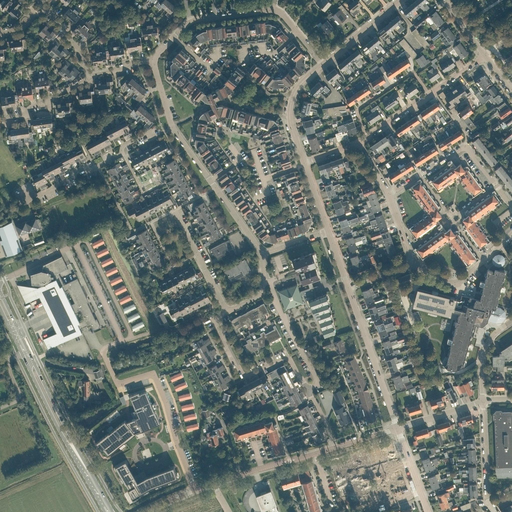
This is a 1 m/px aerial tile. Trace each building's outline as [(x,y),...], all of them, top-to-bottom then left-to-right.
[(9,7),(12,9),(13,7),(11,5),(13,2),(11,1),(11,0),(6,0),(5,2),(3,0),(0,4),(2,5),(1,6),(6,10),(9,7)] [(13,7),(12,9),(9,12),(17,18),(21,13),(16,9),(20,4),(14,0),(13,2),(11,5),(13,7)] [(162,6),(165,9),(170,3),(167,0),(163,0),(163,1),(161,0),(159,0),(155,5),(160,9),(162,6)] [(318,0),(316,3),(325,10),(331,3),(326,0),(318,0)] [(353,0),(354,1),(348,6),(352,10),(351,11),(354,15),(358,11),(357,9),(359,7),(361,5),(357,0),(353,0)] [(424,12),(427,10),(418,0),(415,0),(413,3),(417,8),(419,6),(424,12)] [(418,0),(427,10),(429,7),(424,2),(426,0),(418,0)] [(170,3),(165,9),(168,11),(166,14),(170,18),(175,12),(173,10),(175,7),(170,3)] [(414,10),(417,8),(413,3),(408,7),(417,18),(420,16),(417,12),(416,13),(414,10)] [(70,18),(81,5),(80,4),(78,7),(76,5),(72,10),(69,8),(62,16),(64,18),(67,15),(70,18)] [(82,6),(81,5),(70,18),(73,20),(71,23),(73,25),(80,17),(77,14),(81,9),(80,8),(82,6)] [(339,11),(332,16),(336,20),(337,19),(340,23),(346,17),(342,13),(346,10),(341,5),(337,8),(339,11)] [(417,18),(408,7),(403,11),(405,13),(407,16),(410,14),(415,20),(417,18)] [(430,26),(433,29),(434,28),(443,22),(436,11),(429,16),(430,17),(429,17),(427,15),(414,25),(416,27),(420,24),(421,25),(425,22),(424,21),(426,20),(427,22),(428,22),(431,25),(430,26)] [(322,24),(318,28),(322,32),(325,30),(328,33),(333,28),(328,22),(330,20),(329,19),(329,18),(327,16),(320,22),(322,24)] [(398,16),(393,20),(402,31),(404,28),(400,23),(402,21),(398,16)] [(388,24),(392,29),(395,27),(400,32),(402,31),(393,20),(388,24)] [(43,37),(48,31),(47,29),(50,25),(45,21),(41,25),(43,27),(39,33),(43,37)] [(80,34),(89,24),(88,23),(86,21),(82,26),(79,24),(76,28),(72,32),(74,34),(77,31),(80,34)] [(92,22),(91,21),(89,24),(80,34),(83,36),(80,39),(83,41),(87,36),(88,38),(91,34),(87,31),(91,26),(90,25),(92,22)] [(151,35),(149,21),(146,21),(147,28),(143,28),(143,30),(142,30),(143,36),(144,35),(145,39),(148,39),(147,35),(151,35)] [(149,21),(151,35),(155,34),(156,38),(159,37),(157,27),(154,27),(153,21),(149,21)] [(272,34),(279,27),(276,24),(275,26),(272,25),(269,32),(272,34)] [(383,28),(392,38),(395,36),(390,31),(392,29),(388,24),(383,28)] [(282,31),(279,27),(272,34),(275,37),(282,31)] [(437,31),(430,36),(433,40),(440,35),(441,34),(440,33),(441,32),(445,37),(442,39),(446,45),(455,37),(448,27),(445,29),(443,27),(438,30),(437,31)] [(50,32),(48,31),(43,37),(48,41),(53,35),(55,37),(59,32),(54,28),(50,32)] [(392,38),(383,28),(378,32),(383,37),(385,35),(390,40),(392,38)] [(282,31),(275,37),(279,41),(281,44),(288,38),(282,31)] [(196,32),(193,36),(202,44),(202,43),(201,42),(204,40),(200,33),(197,34),(196,32)] [(133,34),(135,48),(135,49),(139,49),(139,51),(142,51),(140,37),(137,37),(136,34),(133,34)] [(19,42),(17,42),(18,50),(27,49),(25,35),(18,36),(19,42)] [(190,40),(197,46),(199,44),(200,45),(202,44),(193,36),(190,40)] [(378,48),(380,51),(383,49),(380,45),(380,46),(378,43),(380,41),(376,36),(371,40),(375,45),(376,45),(378,48)] [(18,50),(17,42),(14,42),(13,37),(7,38),(8,44),(11,43),(12,51),(18,50)] [(49,52),(53,56),(59,50),(57,48),(60,44),(55,40),(51,44),(53,46),(49,52)] [(199,47),(197,46),(190,40),(186,44),(194,50),(196,47),(198,49),(199,47)] [(373,47),(375,46),(375,45),(371,40),(366,44),(376,55),(378,53),(373,47)] [(286,49),(289,53),(296,47),(291,41),(289,43),(291,45),(286,49)] [(118,56),(116,42),(113,43),(113,46),(109,47),(110,54),(111,59),(111,60),(114,60),(114,56),(118,56)] [(119,42),(116,42),(118,56),(122,55),(122,59),(125,59),(124,48),(120,48),(119,42)] [(447,48),(449,52),(454,48),(461,57),(467,53),(459,42),(456,45),(454,43),(447,48)] [(376,55),(366,44),(362,48),(366,53),(368,51),(373,57),(376,55)] [(59,50),(53,56),(58,60),(62,54),(65,56),(69,52),(64,47),(61,52),(59,50)] [(300,50),(296,47),(289,53),(293,57),(300,50)] [(98,48),(100,62),(101,64),(105,63),(105,65),(108,65),(107,58),(106,51),(103,51),(102,48),(98,48)] [(444,50),(442,51),(444,54),(446,53),(449,58),(452,56),(449,52),(447,48),(444,50)] [(357,49),(352,53),(361,64),(364,62),(359,56),(361,55),(357,49)] [(178,53),(185,59),(187,58),(188,59),(190,57),(181,50),(178,53)] [(303,54),(300,50),(293,57),(296,60),(303,54)] [(397,56),(405,67),(410,64),(407,58),(410,56),(409,54),(407,52),(402,56),(400,54),(397,56)] [(185,59),(178,53),(175,57),(182,63),(184,64),(185,62),(184,61),(185,59)] [(347,57),(352,63),(354,61),(359,66),(361,64),(352,53),(347,57)] [(419,57),(416,59),(421,66),(429,61),(428,59),(426,60),(422,55),(420,53),(418,55),(419,57)] [(304,55),(303,54),(296,60),(296,63),(304,63),(304,58),(306,57),(304,55)] [(405,67),(397,56),(394,58),(399,64),(396,65),(400,71),(405,67)] [(182,63),(175,57),(172,60),(179,67),(182,63)] [(343,61),(352,72),(354,70),(350,64),(352,63),(347,57),(343,61)] [(63,75),(68,69),(66,68),(70,64),(65,59),(61,64),(63,66),(59,71),(63,75)] [(450,59),(440,66),(445,72),(454,65),(450,59)] [(179,67),(172,60),(171,61),(170,60),(168,62),(171,64),(171,70),(179,69),(179,67)] [(352,72),(343,61),(338,65),(342,71),(342,70),(345,73),(347,71),(352,77),(354,76),(352,72)] [(400,71),(396,65),(393,67),(389,61),(387,63),(395,74),(400,71)] [(252,74),(259,65),(260,65),(257,63),(256,65),(254,63),(250,68),(248,67),(246,69),(252,74)] [(304,69),(304,63),(296,63),(296,65),(302,72),(303,72),(305,70),(304,69)] [(395,74),(387,63),(384,65),(388,71),(386,72),(389,78),(395,74)] [(235,65),(232,69),(234,71),(242,77),(245,73),(237,67),(235,65)] [(260,65),(259,65),(252,74),(256,77),(262,69),(258,66),(260,65)] [(302,72),(296,65),(292,69),(298,76),(302,72)] [(68,69),(63,75),(68,79),(71,81),(79,72),(79,71),(77,70),(74,67),(70,71),(68,69)] [(335,68),(330,72),(335,78),(338,76),(340,77),(339,78),(342,81),(345,79),(346,81),(348,80),(344,76),(342,77),(335,68)] [(430,72),(427,75),(431,81),(440,75),(435,69),(433,70),(432,68),(429,70),(430,72)] [(173,79),(179,71),(180,71),(179,69),(170,70),(170,73),(171,73),(171,75),(169,77),(171,79),(172,78),(173,79)] [(266,72),(262,69),(256,77),(260,80),(266,72)] [(295,79),(298,76),(292,69),(288,72),(295,79)] [(42,71),(41,72),(43,87),(47,87),(47,90),(50,90),(49,79),(45,80),(44,73),(42,74),(42,71)] [(183,75),(179,71),(173,79),(177,82),(183,75)] [(231,75),(239,81),(242,77),(234,71),(233,73),(231,72),(230,74),(231,74),(231,75)] [(372,73),(380,84),(385,81),(381,75),(379,77),(375,71),(372,73)] [(260,80),(264,83),(270,76),(266,72),(260,80)] [(291,83),(295,79),(288,72),(284,75),(291,83)] [(335,78),(330,72),(325,76),(330,82),(334,80),(335,81),(334,82),(338,85),(340,84),(335,78)] [(380,84),(372,73),(369,75),(374,81),(371,83),(375,88),(380,84)] [(270,76),(264,83),(268,86),(274,79),(273,78),(274,76),(271,74),(270,76)] [(187,78),(183,75),(177,82),(181,85),(187,78)] [(228,79),(235,85),(239,81),(231,75),(228,79)] [(287,86),(291,83),(284,75),(281,79),(287,86)] [(464,99),(473,111),(482,104),(486,102),(479,93),(485,89),(484,89),(491,84),(485,75),(477,81),(475,83),(479,88),(476,90),(474,92),(472,94),(464,99)] [(107,84),(104,84),(105,92),(111,91),(110,84),(113,84),(112,78),(106,79),(107,84)] [(127,80),(121,86),(125,90),(126,90),(128,92),(131,88),(137,82),(138,81),(135,79),(135,80),(132,78),(129,82),(127,80)] [(184,88),(190,81),(187,78),(181,85),(184,88)] [(105,92),(104,84),(102,85),(101,79),(94,80),(95,86),(98,86),(99,88),(99,93),(105,92)] [(232,89),(235,85),(228,79),(225,83),(226,84),(226,83),(232,89)] [(273,87),(278,87),(278,79),(274,79),(268,86),(272,89),(273,87)] [(278,79),(278,87),(283,87),(284,89),(287,86),(281,79),(278,79)] [(194,84),(190,81),(184,88),(188,92),(194,84)] [(314,86),(320,92),(323,89),(324,90),(324,91),(327,94),(330,91),(329,89),(327,90),(319,81),(314,86)] [(360,81),(357,83),(365,94),(371,91),(367,85),(364,87),(360,81)] [(128,92),(127,93),(129,95),(133,90),(136,92),(142,85),(140,83),(139,84),(137,82),(131,88),(128,92)] [(20,101),(23,101),(22,97),(26,96),(24,83),(21,83),(21,87),(18,88),(19,94),(17,95),(17,100),(19,100),(20,101)] [(24,83),(26,96),(30,96),(31,100),(33,99),(33,92),(32,89),(32,86),(28,86),(27,83),(24,83)] [(230,91),(232,89),(226,83),(226,84),(224,86),(228,95),(231,93),(230,91)] [(360,98),(365,94),(357,83),(355,85),(359,91),(356,92),(360,98)] [(191,94),(198,87),(194,84),(188,92),(191,94)] [(403,86),(398,90),(402,96),(406,93),(409,97),(418,91),(413,84),(405,89),(403,86)] [(455,87),(461,96),(464,93),(467,97),(471,94),(468,88),(465,90),(461,84),(455,87)] [(142,85),(136,92),(138,95),(135,98),(139,102),(145,95),(142,93),(146,90),(143,88),(144,87),(142,85)] [(489,99),(492,97),(491,96),(497,92),(493,85),(487,89),(491,94),(491,95),(490,94),(485,97),(488,100),(489,99)] [(224,97),(218,87),(218,86),(214,88),(220,99),(224,97)] [(228,95),(224,86),(221,88),(220,86),(218,87),(224,97),(228,95)] [(325,97),(320,92),(314,86),(310,90),(316,96),(319,93),(320,94),(320,95),(323,98),(325,97)] [(85,94),(86,102),(87,105),(93,104),(91,94),(94,93),(93,87),(87,88),(88,94),(85,94)] [(201,90),(198,87),(191,94),(195,97),(201,90)] [(458,98),(461,96),(455,87),(450,91),(456,99),(455,100),(457,103),(460,101),(458,98)] [(360,98),(356,92),(354,94),(350,88),(347,90),(355,101),(360,98)] [(80,103),(86,102),(85,94),(83,94),(82,89),(75,90),(76,97),(77,98),(78,98),(80,98),(80,103)] [(201,90),(195,97),(194,98),(196,100),(197,100),(199,101),(201,98),(205,94),(201,90)] [(355,101),(347,90),(344,92),(349,98),(346,100),(350,105),(355,101)] [(215,101),(220,99),(215,91),(211,93),(215,101)] [(456,99),(450,91),(445,95),(449,101),(446,103),(450,108),(455,105),(452,102),(455,100),(456,99)] [(9,106),(7,92),(4,93),(5,97),(1,97),(3,111),(6,110),(5,107),(9,106)] [(11,92),(7,92),(9,106),(13,105),(14,109),(17,109),(16,101),(18,101),(17,100),(17,95),(11,95),(11,92)] [(393,96),(383,103),(387,109),(398,102),(396,100),(400,98),(396,92),(393,94),(393,96)] [(212,103),(215,101),(211,93),(206,95),(205,94),(201,98),(204,101),(206,102),(208,103),(209,103),(210,103),(211,103),(212,103)] [(492,103),(493,102),(494,103),(497,102),(498,103),(503,100),(498,93),(492,97),(489,99),(492,103)] [(123,106),(127,102),(121,98),(118,101),(123,106)] [(66,105),(64,105),(65,113),(71,112),(70,107),(70,105),(73,105),(72,99),(66,99),(66,105)] [(310,108),(311,104),(313,105),(318,106),(318,104),(312,102),(312,100),(308,99),(308,101),(304,100),(302,106),(310,108)] [(65,113),(64,105),(61,105),(61,100),(54,101),(54,103),(52,103),(53,107),(55,107),(56,117),(57,117),(56,114),(59,114),(59,117),(65,116),(65,113)] [(220,114),(219,105),(218,106),(215,101),(212,103),(211,103),(210,103),(213,108),(217,116),(220,114)] [(491,118),(500,111),(499,111),(507,105),(504,101),(497,106),(499,108),(496,110),(497,111),(490,116),(491,118)] [(436,102),(431,105),(434,111),(438,117),(441,115),(439,112),(437,109),(440,107),(436,102)] [(135,107),(130,113),(134,117),(135,116),(138,118),(140,116),(145,109),(146,108),(144,106),(143,107),(140,105),(137,109),(135,107)] [(221,105),(219,105),(220,114),(226,116),(228,107),(222,106),(221,105)] [(373,113),(366,118),(370,124),(381,117),(378,113),(382,111),(378,105),(370,110),(373,113)] [(432,113),(434,111),(431,105),(425,109),(434,121),(436,119),(432,113)] [(461,111),(457,114),(462,119),(473,111),(468,105),(464,108),(461,111)] [(310,108),(302,106),(301,112),(301,116),(305,116),(306,113),(309,114),(310,110),(312,110),(312,111),(316,112),(317,110),(310,108)] [(500,112),(500,111),(497,113),(501,119),(511,111),(508,106),(500,112)] [(212,119),(217,116),(213,108),(208,111),(212,119)] [(138,118),(133,123),(135,125),(140,119),(143,121),(144,119),(150,112),(148,110),(148,111),(145,109),(140,116),(138,118)] [(233,118),(232,121),(237,122),(238,119),(241,111),(235,109),(233,118)] [(434,121),(425,109),(420,113),(421,113),(424,118),(427,116),(431,123),(434,121)] [(200,116),(207,121),(212,119),(208,111),(203,113),(202,114),(201,115),(200,116)] [(238,119),(237,122),(243,123),(243,121),(246,112),(241,111),(238,119)] [(150,112),(144,119),(147,122),(143,125),(148,129),(153,123),(151,121),(154,117),(152,115),(153,114),(150,112)] [(256,115),(251,113),(248,124),(250,125),(251,123),(254,124),(256,115)] [(506,121),(501,125),(503,128),(511,121),(511,114),(505,120),(506,121)] [(422,124),(420,121),(416,116),(416,115),(411,119),(419,131),(421,129),(419,126),(422,124)] [(51,116),(45,117),(47,128),(50,127),(51,131),(56,130),(55,122),(52,122),(51,116)] [(198,125),(207,126),(207,121),(200,116),(199,117),(199,118),(198,125)] [(266,118),(261,116),(258,127),(260,128),(261,126),(264,126),(266,118)] [(34,124),(31,125),(31,126),(32,133),(38,133),(38,132),(41,131),(41,127),(39,119),(39,117),(36,118),(36,119),(33,119),(34,124)] [(269,128),(275,121),(273,120),(266,118),(264,126),(269,128)] [(304,121),(302,121),(303,125),(305,125),(305,127),(320,123),(322,123),(321,118),(314,120),(315,122),(312,123),(312,119),(304,121)] [(345,123),(337,126),(339,132),(355,126),(353,121),(352,118),(348,120),(348,122),(345,123)] [(121,124),(127,135),(129,134),(128,131),(130,129),(126,121),(125,119),(120,122),(121,124)] [(416,133),(419,131),(411,119),(405,123),(409,128),(411,131),(414,129),(416,133)] [(276,122),(275,121),(269,128),(271,133),(279,130),(277,125),(276,123),(276,122)] [(320,126),(320,123),(305,127),(307,133),(314,131),(314,127),(320,126)] [(405,123),(400,126),(408,138),(411,136),(413,134),(409,128),(405,123)] [(116,127),(120,135),(123,133),(124,136),(127,135),(121,124),(116,127)] [(335,134),(336,136),(338,141),(343,139),(344,137),(343,135),(347,134),(348,136),(357,132),(355,126),(339,132),(335,134)] [(408,138),(400,126),(395,130),(399,135),(401,134),(406,140),(408,138)] [(22,127),(24,137),(27,136),(28,141),(33,140),(32,132),(29,132),(28,127),(25,128),(25,127),(22,127)] [(117,136),(120,135),(116,127),(111,129),(116,140),(119,139),(117,136)] [(11,135),(8,135),(10,143),(15,143),(15,142),(18,142),(16,129),(17,129),(17,128),(14,128),(14,129),(11,130),(11,135)] [(457,139),(454,134),(453,132),(451,128),(448,130),(451,135),(449,137),(452,142),(457,139)] [(114,141),(116,140),(111,129),(105,132),(107,135),(110,140),(113,139),(114,141)] [(459,130),(454,134),(457,139),(463,136),(459,130)] [(511,130),(511,132),(503,138),(507,142),(511,137),(511,130)] [(391,133),(386,136),(394,148),(396,146),(394,143),(398,140),(396,137),(395,138),(391,133)] [(452,142),(449,137),(446,139),(443,133),(440,135),(447,146),(452,142)] [(112,143),(110,140),(107,135),(102,137),(108,148),(110,147),(109,144),(112,143)] [(204,142),(205,137),(196,135),(195,141),(195,142),(195,144),(204,142)] [(447,146),(440,135),(437,136),(441,142),(438,144),(442,149),(447,146)] [(308,139),(310,145),(324,140),(324,138),(317,140),(316,136),(308,139)] [(381,140),(385,145),(387,143),(393,152),(395,150),(394,148),(386,136),(381,140)] [(105,149),(108,148),(102,137),(97,140),(101,148),(104,147),(105,149)] [(477,137),(472,141),(474,144),(476,146),(475,146),(477,148),(478,148),(479,150),(481,153),(487,148),(477,137)] [(92,143),(98,153),(100,152),(99,150),(101,148),(97,140),(92,143)] [(164,140),(158,143),(163,152),(164,151),(167,150),(169,154),(171,152),(169,148),(169,149),(164,140)] [(324,140),(310,145),(312,151),(320,148),(319,145),(325,142),(324,140)] [(381,140),(375,143),(381,151),(384,156),(387,154),(382,147),(385,145),(381,140)] [(207,146),(204,142),(195,144),(196,146),(200,152),(207,146)] [(428,142),(426,144),(433,155),(438,151),(435,146),(432,147),(428,142)] [(98,153),(92,143),(87,145),(91,153),(94,152),(95,155),(98,153)] [(153,146),(159,159),(160,158),(158,154),(161,153),(163,157),(166,155),(164,151),(163,152),(158,143),(153,146)] [(375,143),(370,147),(374,152),(377,150),(379,153),(381,151),(375,143)] [(428,158),(433,155),(426,144),(423,145),(426,151),(424,153),(428,158)] [(82,145),(75,149),(76,151),(82,162),(84,160),(83,158),(86,156),(85,155),(87,155),(82,145)] [(157,159),(159,159),(153,146),(147,149),(152,158),(153,157),(155,156),(157,159)] [(210,151),(207,146),(200,152),(203,156),(210,151)] [(487,148),(481,153),(484,156),(486,158),(485,158),(487,160),(489,162),(488,162),(491,165),(497,160),(487,148)] [(155,161),(153,157),(152,158),(147,149),(142,152),(146,161),(147,160),(150,159),(152,162),(153,162),(155,161)] [(418,149),(415,150),(422,161),(428,158),(424,153),(421,154),(418,149)] [(280,158),(288,155),(286,150),(278,153),(280,158)] [(422,161),(415,150),(412,152),(413,153),(412,154),(414,156),(415,156),(416,158),(413,159),(417,165),(422,161)] [(80,163),(82,162),(76,151),(71,154),(76,162),(78,160),(80,163)] [(206,160),(213,155),(210,151),(203,156),(206,160)] [(149,164),(147,160),(146,161),(142,152),(136,155),(141,164),(141,163),(144,162),(146,165),(148,164),(149,164)] [(73,163),(76,162),(71,154),(66,156),(72,167),(74,166),(73,163)] [(141,164),(136,155),(130,158),(133,164),(135,167),(139,165),(141,168),(143,167),(141,163),(141,164)] [(216,159),(213,155),(206,160),(209,165),(216,159)] [(290,160),(288,155),(280,158),(281,161),(278,162),(278,165),(290,160)] [(72,167),(66,156),(63,158),(62,156),(60,157),(61,159),(62,161),(66,167),(68,166),(70,168),(72,167)] [(338,166),(341,175),(342,177),(345,176),(344,174),(343,172),(341,165),(344,164),(342,157),(336,160),(338,166)] [(401,159),(408,171),(413,167),(410,162),(407,163),(404,158),(401,159)] [(169,169),(178,165),(175,159),(166,164),(168,168),(165,170),(166,172),(170,170),(169,169)] [(219,164),(216,159),(209,165),(212,169),(219,164)] [(403,174),(408,171),(401,159),(398,161),(401,165),(402,166),(399,168),(403,174)] [(497,160),(491,165),(494,170),(500,165),(502,163),(499,159),(497,160)] [(290,160),(278,165),(279,167),(283,165),(284,169),(292,166),(290,160)] [(330,162),(332,168),(335,167),(338,176),(341,175),(338,166),(336,160),(330,162)] [(67,169),(66,167),(62,161),(57,163),(63,174),(65,173),(64,170),(67,169)] [(116,165),(107,170),(110,176),(119,171),(118,170),(122,168),(122,167),(119,162),(116,165)] [(330,169),(332,168),(330,162),(324,164),(328,175),(331,174),(330,173),(331,172),(330,169)] [(388,162),(385,164),(388,168),(391,173),(388,175),(392,181),(397,177),(390,166),(388,162)] [(52,166),(56,174),(59,173),(60,175),(63,174),(57,163),(52,166)] [(431,180),(428,181),(430,184),(431,183),(438,191),(457,177),(459,177),(473,196),(472,197),(472,198),(482,190),(483,192),(485,190),(483,188),(481,189),(479,186),(481,185),(479,182),(477,184),(475,181),(477,179),(475,177),(473,179),(471,176),(473,174),(472,172),(469,173),(467,170),(469,169),(467,166),(466,167),(466,166),(463,168),(460,164),(456,167),(453,163),(450,166),(451,168),(448,170),(447,168),(444,170),(446,172),(443,174),(441,172),(439,174),(440,176),(437,178),(436,176),(434,177),(435,180),(432,182),(431,180)] [(223,168),(219,164),(212,169),(215,174),(223,168)] [(328,175),(324,164),(318,166),(321,173),(323,172),(326,179),(329,178),(328,175)] [(403,174),(399,168),(397,170),(393,164),(390,166),(397,177),(403,174)] [(181,170),(178,165),(169,169),(170,170),(171,173),(168,175),(169,177),(169,178),(173,176),(172,175),(181,170)] [(500,165),(494,170),(497,172),(499,174),(498,174),(500,177),(500,176),(502,178),(501,179),(504,181),(510,177),(500,165)] [(54,175),(56,174),(52,166),(47,169),(53,179),(55,178),(54,175)] [(110,176),(113,181),(122,177),(121,176),(120,173),(129,168),(128,166),(123,169),(122,168),(118,170),(119,171),(110,176)] [(50,180),(53,179),(47,169),(42,171),(42,172),(43,174),(46,179),(49,178),(50,180)] [(175,181),(184,176),(181,170),(172,175),(173,176),(174,179),(171,181),(172,183),(176,182),(175,181)] [(286,177),(287,180),(296,177),(294,171),(282,176),(282,178),(286,177)] [(37,174),(38,176),(44,187),(46,186),(45,183),(48,182),(46,179),(43,174),(42,172),(37,174)] [(222,182),(229,177),(231,176),(230,174),(228,176),(226,173),(219,178),(222,182)] [(125,182),(124,181),(128,179),(127,176),(125,174),(121,176),(122,177),(113,181),(112,182),(114,186),(115,185),(116,187),(125,182)] [(44,187),(38,176),(33,179),(35,183),(34,184),(35,186),(36,185),(37,187),(40,186),(42,188),(44,187)] [(187,181),(184,176),(175,181),(176,182),(177,184),(173,186),(174,188),(175,189),(178,187),(178,186),(187,181)] [(232,182),(229,177),(222,182),(225,187),(232,182)] [(298,182),(296,177),(287,180),(285,180),(286,185),(298,182)] [(128,188),(127,187),(126,184),(133,180),(132,178),(129,180),(128,179),(124,181),(125,182),(116,187),(119,192),(128,188)] [(428,215),(409,229),(415,237),(413,238),(415,241),(417,239),(416,237),(419,235),(420,237),(422,235),(421,233),(424,231),(426,233),(428,231),(426,229),(429,227),(431,229),(433,227),(432,225),(435,223),(436,225),(439,222),(438,220),(439,211),(441,209),(441,208),(439,205),(437,207),(435,204),(437,202),(435,200),(433,202),(431,198),(433,197),(431,195),(429,196),(427,193),(429,192),(428,189),(425,191),(423,188),(425,186),(424,184),(422,186),(419,182),(421,181),(420,179),(417,181),(418,182),(410,188),(429,212),(428,215)] [(332,180),(325,183),(326,185),(325,185),(327,191),(333,189),(337,187),(340,186),(339,183),(332,186),(331,183),(333,182),(332,180)] [(190,187),(187,181),(178,186),(178,187),(180,190),(176,192),(177,194),(178,195),(181,193),(181,192),(190,187)] [(235,186),(232,182),(225,187),(228,191),(235,186)] [(291,190),(299,187),(298,182),(287,185),(289,190),(291,190)] [(360,196),(374,191),(372,185),(369,186),(368,186),(367,183),(360,186),(361,190),(362,189),(363,192),(359,193),(360,196)] [(130,193),(128,190),(132,188),(131,185),(127,187),(128,188),(119,192),(122,198),(130,193)] [(231,196),(238,191),(239,191),(235,186),(228,191),(231,196)] [(181,192),(181,193),(178,195),(183,204),(188,201),(186,197),(188,195),(189,198),(193,196),(191,193),(193,193),(190,187),(181,192)] [(301,192),(299,187),(291,190),(293,195),(294,195),(294,194),(301,192)] [(335,194),(334,191),(333,189),(327,191),(329,197),(331,196),(335,194)] [(134,190),(130,193),(122,198),(125,203),(133,199),(131,195),(135,193),(134,190)] [(463,226),(462,226),(464,229),(466,228),(469,231),(466,232),(468,235),(470,233),(472,236),(470,238),(472,240),(474,238),(476,241),(474,243),(476,245),(478,244),(480,247),(478,248),(480,251),(482,249),(483,250),(484,252),(486,251),(484,249),(483,247),(491,241),(491,240),(489,241),(475,222),(476,220),(500,202),(501,203),(494,193),(496,192),(494,190),(492,192),(493,194),(490,196),(489,194),(486,196),(488,198),(485,200),(483,198),(481,200),(482,202),(480,204),(478,202),(476,204),(477,206),(474,208),(473,206),(470,207),(472,210),(469,212),(467,210),(464,212),(465,213),(464,213),(467,216),(462,219),(465,223),(462,225),(463,226)] [(239,193),(238,191),(231,196),(235,201),(243,195),(241,192),(239,193)] [(370,199),(376,197),(374,191),(361,196),(362,199),(369,197),(370,199)] [(303,197),(301,192),(294,194),(294,195),(294,197),(292,198),(293,201),(303,197)] [(160,194),(162,198),(163,197),(167,206),(173,203),(168,194),(165,196),(163,193),(160,194)] [(245,197),(243,195),(235,201),(238,206),(245,201),(243,199),(245,197)] [(163,197),(162,198),(159,199),(157,196),(155,197),(156,200),(157,200),(162,209),(167,206),(163,197)] [(285,197),(280,199),(283,207),(288,205),(285,197)] [(298,206),(305,203),(303,197),(293,201),(295,204),(297,203),(298,206)] [(378,203),(376,197),(370,199),(366,201),(367,203),(362,205),(364,208),(365,208),(378,203)] [(149,200),(151,203),(152,203),(156,212),(162,209),(157,200),(156,200),(153,202),(152,199),(149,200)] [(333,202),(335,208),(349,203),(347,200),(343,201),(342,199),(337,201),(333,202)] [(152,203),(151,203),(148,205),(146,201),(144,202),(143,203),(145,206),(146,206),(151,215),(156,212),(152,203)] [(195,214),(198,213),(198,212),(207,207),(204,201),(195,206),(197,210),(193,212),(195,214)] [(246,203),(245,201),(238,206),(242,210),(250,204),(248,202),(246,203)] [(307,209),(305,203),(298,206),(299,208),(296,209),(297,212),(307,209)] [(349,203),(335,208),(337,214),(344,212),(343,209),(350,207),(349,203)] [(380,209),(378,203),(365,208),(366,211),(373,209),(374,211),(380,209)] [(146,206),(145,206),(142,208),(140,204),(138,206),(140,209),(145,218),(151,215),(146,206)] [(252,207),(250,204),(242,210),(245,215),(252,211),(250,209),(252,207)] [(267,204),(261,206),(264,214),(270,212),(267,204)] [(140,209),(137,211),(135,207),(127,212),(130,217),(136,214),(139,221),(145,218),(140,209)] [(210,213),(207,207),(198,212),(198,213),(200,216),(196,218),(198,220),(201,218),(201,217),(210,213)] [(302,217),(309,214),(307,209),(297,212),(298,215),(301,215),(302,217)] [(249,220),(257,214),(255,211),(253,213),(252,211),(245,215),(249,220)] [(204,223),(213,218),(210,213),(201,217),(201,218),(203,221),(199,223),(200,226),(204,224),(204,223)] [(259,217),(257,214),(249,220),(252,225),(259,220),(257,218),(259,217)] [(312,222),(309,214),(302,217),(304,223),(310,226),(312,222)] [(375,217),(374,214),(359,219),(359,220),(360,220),(361,222),(369,219),(375,217)] [(371,224),(384,220),(382,214),(375,216),(376,219),(370,221),(371,224)] [(342,226),(355,222),(358,220),(357,217),(347,221),(346,218),(339,220),(342,226)] [(26,222),(29,231),(39,228),(36,218),(26,222)] [(207,228),(216,224),(213,218),(204,223),(204,224),(206,227),(202,229),(203,231),(207,229),(207,228)] [(256,230),(264,224),(262,221),(260,223),(259,220),(252,225),(256,230)] [(386,226),(384,220),(371,224),(371,225),(368,226),(369,229),(379,225),(380,228),(386,226)] [(12,221),(0,225),(0,233),(2,239),(0,239),(0,241),(6,257),(23,250),(12,221)] [(26,221),(16,225),(19,234),(29,231),(26,222),(26,221)] [(356,225),(355,222),(342,226),(344,232),(345,232),(350,230),(349,227),(356,225)] [(297,223),(291,225),(295,235),(300,233),(298,225),(297,223)] [(308,230),(310,226),(304,223),(298,225),(300,233),(308,230)] [(205,234),(206,236),(206,237),(207,236),(210,235),(210,234),(218,229),(216,224),(207,228),(207,229),(209,232),(205,234)] [(266,227),(264,224),(256,230),(259,235),(266,230),(264,228),(266,227)] [(289,237),(295,235),(291,225),(288,226),(289,228),(286,229),(289,237)] [(289,237),(286,229),(286,227),(280,229),(284,239),(289,237)] [(415,248),(413,249),(415,252),(416,251),(422,259),(447,241),(449,241),(468,266),(475,260),(476,261),(479,259),(477,257),(475,259),(473,256),(475,254),(474,252),(471,254),(469,250),(471,249),(470,247),(467,248),(465,245),(467,244),(466,241),(464,243),(461,240),(464,238),(462,236),(460,238),(458,235),(460,233),(457,230),(457,231),(456,230),(453,232),(450,228),(446,231),(443,228),(440,230),(441,232),(438,234),(437,232),(434,234),(436,236),(433,238),(431,236),(429,238),(431,240),(428,242),(426,240),(424,242),(425,244),(422,246),(421,244),(418,246),(420,248),(417,250),(415,248)] [(141,239),(149,235),(146,229),(138,234),(140,238),(136,239),(137,242),(141,240),(141,239)] [(210,235),(207,236),(209,239),(208,240),(209,241),(209,242),(213,240),(221,235),(218,229),(210,234),(210,235)] [(266,230),(259,235),(263,240),(267,242),(269,235),(267,233),(269,231),(268,229),(266,230)] [(278,241),(284,239),(280,229),(277,230),(278,232),(275,233),(278,241)] [(376,241),(377,241),(390,236),(388,230),(381,233),(382,235),(375,238),(376,241)] [(271,243),(278,241),(275,233),(269,235),(267,242),(271,243)] [(144,245),(152,240),(149,235),(141,239),(141,240),(143,243),(139,245),(140,248),(144,246),(144,245)] [(362,239),(361,237),(360,236),(356,237),(353,239),(352,236),(347,238),(346,238),(348,244),(362,239)] [(383,245),(392,242),(390,236),(377,241),(378,244),(382,242),(383,245)] [(363,242),(362,239),(348,244),(350,250),(351,250),(357,248),(355,245),(363,242)] [(155,246),(152,240),(144,245),(144,246),(146,249),(142,251),(143,252),(143,253),(147,252),(146,251),(155,246)] [(228,249),(232,247),(229,240),(224,242),(228,249)] [(98,245),(95,246),(96,250),(101,247),(101,248),(107,245),(105,241),(98,244),(98,245)] [(212,249),(214,254),(216,258),(221,255),(223,260),(236,253),(232,247),(228,249),(224,242),(212,249)] [(378,254),(394,248),(392,242),(385,244),(386,247),(383,248),(383,249),(374,252),(375,255),(378,254)] [(149,256),(158,252),(155,246),(146,251),(147,252),(143,253),(145,256),(146,259),(150,257),(149,256)] [(378,254),(379,257),(388,253),(389,256),(396,254),(394,248),(378,254)] [(103,254),(100,255),(101,259),(106,257),(112,254),(109,250),(103,253),(103,254)] [(161,257),(158,252),(149,256),(150,257),(151,260),(148,262),(146,263),(147,265),(149,264),(149,265),(153,263),(152,262),(161,257)] [(315,252),(292,260),(297,272),(299,271),(303,283),(307,281),(308,281),(308,282),(310,281),(310,280),(320,277),(319,277),(318,274),(319,273),(318,268),(316,269),(315,266),(317,265),(316,260),(315,261),(314,257),(315,257),(316,257),(315,252)] [(352,263),(366,258),(365,256),(358,258),(357,255),(351,257),(350,257),(352,263)] [(414,300),(412,306),(415,306),(416,306),(416,307),(430,311),(430,310),(450,315),(451,311),(460,313),(459,314),(457,319),(458,319),(457,321),(456,320),(455,325),(457,325),(456,327),(454,332),(455,332),(454,335),(453,335),(452,340),(453,340),(452,343),(451,343),(450,348),(449,352),(448,356),(448,359),(443,365),(442,365),(444,367),(446,368),(448,369),(450,369),(452,369),(452,370),(453,370),(453,371),(454,371),(454,370),(455,370),(455,367),(461,369),(462,367),(464,365),(463,365),(464,361),(465,356),(466,356),(467,352),(466,352),(467,350),(468,347),(467,347),(468,344),(469,344),(470,339),(470,338),(470,335),(471,336),(472,331),(472,330),(473,327),(474,325),(484,327),(486,319),(496,322),(502,321),(505,317),(504,311),(500,308),(496,307),(496,305),(495,305),(496,302),(497,303),(498,298),(497,297),(498,294),(499,294),(500,289),(500,286),(501,286),(502,281),(502,278),(503,278),(504,273),(504,271),(499,270),(499,268),(500,268),(501,268),(503,267),(504,266),(505,264),(504,264),(504,262),(504,261),(504,260),(504,259),(504,258),(503,258),(503,257),(502,256),(501,255),(500,255),(499,255),(498,255),(497,255),(496,255),(495,256),(494,256),(494,257),(493,258),(493,259),(493,260),(492,260),(492,261),(493,262),(493,263),(493,264),(494,264),(493,265),(493,267),(490,266),(490,269),(488,269),(486,274),(487,274),(486,277),(484,282),(485,282),(484,285),(483,285),(482,290),(483,290),(482,293),(479,293),(475,292),(474,298),(469,297),(461,295),(460,302),(456,301),(457,299),(450,297),(437,294),(417,289),(414,300)] [(72,274),(74,279),(64,284),(59,273),(68,268),(63,257),(53,261),(53,260),(43,265),(42,270),(31,274),(32,284),(41,284),(41,285),(38,287),(17,285),(26,303),(40,296),(49,315),(57,332),(43,339),(48,349),(53,346),(82,332),(80,328),(86,325),(87,326),(91,325),(93,329),(100,326),(97,318),(95,319),(86,298),(87,298),(75,273),(72,274)] [(152,262),(153,263),(154,266),(151,268),(152,270),(156,268),(155,268),(164,263),(161,257),(152,262)] [(245,258),(223,270),(230,283),(245,275),(248,274),(246,271),(250,269),(245,258)] [(367,261),(366,258),(352,263),(355,269),(361,267),(360,263),(367,261)] [(107,263),(104,264),(105,268),(110,266),(116,263),(113,259),(107,262),(107,263)] [(191,277),(192,277),(194,275),(197,279),(199,278),(197,274),(196,274),(192,265),(186,268),(191,277)] [(112,272),(108,274),(110,277),(114,275),(120,273),(118,268),(111,272),(112,272)] [(194,281),(192,277),(191,277),(186,268),(181,271),(185,280),(186,280),(189,278),(191,282),(194,281)] [(180,283),(180,282),(183,281),(185,285),(188,283),(186,280),(185,280),(181,271),(175,274),(180,283)] [(174,286),(175,285),(178,284),(180,288),(182,286),(180,282),(180,283),(175,274),(169,277),(174,286)] [(409,274),(391,280),(393,288),(412,281),(409,274)] [(177,289),(175,285),(174,286),(169,277),(164,280),(169,289),(169,288),(172,287),(174,291),(177,289)] [(116,281),(113,283),(114,286),(119,284),(119,285),(125,282),(123,278),(116,281)] [(169,289),(164,280),(158,283),(163,292),(167,290),(169,293),(171,292),(169,288),(169,289)] [(297,284),(278,291),(285,310),(295,306),(303,303),(307,314),(315,311),(317,318),(322,316),(323,320),(322,320),(326,331),(323,332),(325,336),(335,332),(334,328),(333,328),(332,325),(334,325),(333,320),(332,320),(331,321),(330,318),(332,317),(331,313),(330,313),(329,310),(330,310),(329,305),(328,306),(327,302),(329,302),(328,297),(327,298),(326,295),(326,294),(314,298),(312,292),(311,292),(309,288),(300,292),(297,284)] [(120,290),(117,292),(118,295),(123,293),(123,294),(129,291),(127,286),(120,290)] [(362,291),(364,296),(379,291),(379,289),(373,290),(372,287),(362,291)] [(200,295),(205,304),(210,301),(206,292),(202,294),(200,290),(197,292),(199,296),(200,295)] [(379,291),(364,296),(367,302),(373,300),(372,297),(379,295),(378,292),(380,291),(379,291)] [(200,295),(199,296),(196,297),(194,293),(192,295),(194,299),(195,298),(199,307),(205,304),(200,295)] [(125,300),(121,301),(123,305),(127,302),(128,303),(133,300),(131,296),(125,299),(125,300)] [(195,298),(194,299),(191,300),(189,296),(186,298),(188,301),(189,301),(193,310),(199,307),(195,298)] [(189,301),(188,301),(185,303),(183,299),(181,301),(183,304),(188,312),(193,310),(189,301)] [(175,304),(177,307),(178,307),(182,315),(188,312),(183,304),(180,306),(178,302),(176,303),(175,304)] [(260,305),(257,307),(263,318),(265,317),(263,314),(268,312),(264,303),(260,305)] [(136,305),(126,310),(128,314),(138,309),(136,305)] [(178,307),(177,307),(174,309),(172,305),(170,306),(171,309),(169,310),(173,317),(175,316),(177,318),(182,315),(178,307)] [(371,314),(384,309),(386,308),(385,305),(376,309),(375,305),(368,308),(371,314)] [(253,308),(250,310),(255,319),(259,317),(261,319),(263,318),(257,307),(254,308),(253,308)] [(384,309),(371,314),(373,319),(379,317),(378,314),(385,312),(384,309)] [(247,312),(244,314),(250,325),(252,324),(250,321),(255,319),(250,310),(247,312)] [(418,311),(413,313),(416,323),(418,322),(418,324),(422,323),(418,311)] [(162,312),(157,315),(161,323),(167,321),(162,312)] [(140,314),(130,319),(132,323),(142,318),(140,314)] [(240,315),(237,317),(242,326),(246,323),(247,326),(250,325),(244,314),(241,315),(240,315)] [(242,326),(237,317),(233,319),(234,319),(230,321),(236,332),(238,331),(237,328),(242,326)] [(378,330),(392,325),(393,325),(392,322),(384,325),(383,322),(375,325),(376,328),(378,328),(378,330)] [(145,323),(134,328),(136,332),(146,327),(145,323)] [(270,331),(274,340),(278,338),(281,336),(275,325),(273,326),(274,329),(270,331)] [(392,325),(378,330),(380,334),(379,334),(380,336),(387,334),(386,332),(389,330),(395,328),(394,325),(392,326),(392,325)] [(264,331),(262,332),(268,343),(271,342),(274,340),(270,331),(265,334),(264,331)] [(261,336),(256,338),(261,347),(265,345),(268,343),(262,332),(259,333),(261,336)] [(194,341),(197,346),(209,340),(208,337),(203,340),(202,337),(197,339),(196,337),(191,339),(192,342),(194,341)] [(250,338),(248,339),(254,350),(257,349),(258,349),(261,347),(256,338),(252,341),(250,338)] [(248,343),(243,345),(248,354),(251,352),(254,350),(248,339),(246,340),(248,343)] [(333,339),(322,343),(323,347),(329,345),(330,347),(335,346),(337,352),(344,349),(340,340),(334,342),(333,339)] [(382,341),(385,347),(398,342),(397,340),(390,342),(389,339),(382,341)] [(211,342),(209,340),(197,346),(200,352),(207,348),(206,345),(211,342)] [(407,340),(404,340),(401,341),(385,347),(387,353),(390,352),(393,351),(392,348),(402,345),(402,346),(406,344),(405,342),(407,341),(407,340)] [(500,355),(493,356),(493,365),(504,365),(504,359),(505,359),(506,360),(511,357),(511,358),(511,357),(511,345),(509,347),(508,347),(507,348),(503,351),(505,354),(502,355),(501,355),(501,354),(502,354),(502,352),(500,352),(500,355)] [(200,358),(215,350),(214,348),(209,351),(207,348),(200,352),(197,353),(200,358)] [(215,350),(200,358),(203,364),(213,359),(211,355),(216,353),(215,350)] [(387,360),(385,360),(387,364),(388,363),(389,365),(402,361),(403,361),(402,357),(397,359),(396,356),(393,357),(392,354),(392,355),(388,356),(389,359),(387,360)] [(344,364),(345,367),(356,362),(354,356),(345,360),(346,363),(344,364)] [(403,364),(402,361),(389,365),(391,371),(397,369),(397,367),(399,366),(403,364)] [(359,368),(356,362),(345,367),(347,369),(349,369),(350,372),(359,368)] [(211,373),(223,367),(222,364),(217,367),(216,364),(211,367),(210,365),(206,366),(207,369),(208,368),(211,373)] [(225,369),(223,367),(211,373),(214,379),(221,375),(220,372),(225,369)] [(361,374),(359,368),(350,372),(351,375),(349,376),(350,378),(361,374)] [(102,370),(94,373),(97,381),(102,380),(102,379),(105,379),(102,370)] [(287,370),(284,372),(282,373),(279,374),(277,375),(277,376),(278,378),(280,377),(281,380),(293,374),(291,371),(288,373),(287,370)] [(284,385),(292,380),(291,378),(294,376),(293,374),(281,380),(279,381),(279,382),(282,381),(284,385)] [(363,379),(361,374),(350,378),(351,381),(354,380),(355,383),(363,379)] [(393,377),(395,383),(408,378),(407,375),(400,378),(399,374),(393,377)] [(223,378),(221,375),(214,379),(212,380),(215,385),(217,384),(229,377),(228,375),(223,378)] [(269,379),(268,377),(267,378),(265,375),(259,378),(263,385),(266,384),(269,389),(271,388),(270,386),(272,385),(269,379)] [(230,380),(229,377),(217,384),(219,389),(223,388),(224,390),(228,388),(225,382),(230,380)] [(254,380),(260,393),(261,395),(263,394),(262,392),(263,392),(260,387),(263,385),(259,378),(254,380)] [(408,378),(395,383),(397,388),(403,386),(402,383),(409,381),(408,378)] [(366,385),(363,379),(355,383),(356,386),(354,387),(355,390),(357,389),(360,388),(366,385)] [(89,380),(78,381),(78,386),(83,385),(84,398),(84,407),(88,407),(88,395),(89,395),(89,380)] [(258,394),(260,393),(254,380),(249,383),(253,391),(256,389),(258,394)] [(284,391),(298,384),(297,382),(297,381),(294,383),(292,380),(284,385),(281,386),(284,391)] [(447,380),(442,383),(451,401),(456,399),(458,398),(458,396),(457,396),(455,392),(453,393),(453,392),(447,380)] [(468,382),(464,384),(462,381),(458,383),(462,392),(466,390),(468,395),(473,392),(470,386),(472,384),(471,381),(468,382)] [(249,393),(253,391),(249,383),(243,386),(251,400),(253,399),(249,393)] [(299,386),(298,384),(284,391),(287,396),(297,390),(296,388),(299,386)] [(367,385),(360,388),(357,389),(359,394),(368,391),(369,391),(367,385)] [(251,400),(243,386),(238,389),(238,390),(242,397),(245,395),(248,401),(251,400)] [(289,401),(303,394),(302,392),(302,391),(299,393),(297,390),(287,396),(289,401)] [(342,420),(343,422),(349,420),(346,412),(345,410),(346,410),(345,410),(343,406),(345,405),(344,401),(340,390),(333,393),(336,401),(338,404),(339,403),(341,407),(334,410),(338,419),(341,418),(342,419),(342,420)] [(109,433),(96,443),(102,451),(104,450),(108,455),(119,446),(124,442),(125,443),(136,434),(135,432),(139,430),(140,430),(141,432),(160,423),(155,410),(154,410),(146,391),(140,394),(139,392),(129,396),(136,411),(139,416),(132,419),(126,422),(125,420),(109,433)] [(370,398),(368,391),(359,394),(357,395),(358,397),(360,397),(361,400),(370,398)] [(304,396),(303,394),(289,401),(292,406),(303,401),(301,398),(305,396),(304,396)] [(441,398),(436,399),(438,406),(444,404),(443,400),(445,400),(444,396),(441,397),(441,398)] [(360,407),(372,404),(370,398),(361,400),(362,403),(360,404),(360,407)] [(419,404),(414,406),(416,412),(421,410),(420,407),(423,406),(421,402),(419,403),(419,404)] [(373,409),(372,404),(360,407),(361,409),(363,409),(364,412),(373,409)] [(299,409),(302,414),(313,408),(312,406),(309,408),(307,405),(299,409)] [(313,408),(302,414),(299,416),(302,421),(313,415),(311,412),(314,411),(314,410),(313,408)] [(364,418),(375,415),(373,409),(364,412),(365,415),(363,416),(364,418)] [(511,411),(502,412),(501,410),(496,411),(493,414),(493,419),(494,420),(496,467),(495,467),(495,477),(511,476),(511,411)] [(314,418),(313,415),(304,420),(307,425),(318,419),(317,416),(314,418)] [(375,415),(364,418),(364,421),(367,421),(368,424),(377,421),(375,415)] [(467,422),(465,416),(459,418),(460,422),(458,422),(459,426),(461,425),(461,424),(467,422)] [(265,419),(231,430),(231,432),(232,431),(235,441),(264,433),(267,434),(274,456),(284,453),(284,454),(286,454),(277,426),(276,424),(274,424),(275,427),(274,427),(272,421),(266,423),(265,419)] [(307,425),(304,426),(307,431),(318,425),(317,423),(320,421),(318,419),(307,425)] [(439,431),(445,429),(443,423),(437,425),(438,428),(436,429),(437,433),(440,432),(439,431)] [(319,428),(318,425),(307,431),(310,436),(312,435),(324,429),(323,426),(319,428)] [(210,432),(207,433),(208,437),(207,438),(209,445),(212,445),(219,443),(217,436),(224,434),(222,427),(217,428),(218,429),(212,430),(214,434),(211,435),(210,432)] [(325,431),(324,429),(312,435),(315,440),(317,439),(319,442),(325,438),(322,433),(325,431)] [(423,436),(421,430),(415,432),(416,435),(414,436),(415,440),(417,439),(417,438),(423,436)] [(467,440),(463,440),(463,445),(467,445),(467,447),(475,447),(474,438),(467,439),(467,440)] [(358,453),(331,462),(333,469),(334,469),(334,471),(338,470),(347,496),(358,493),(365,511),(374,511),(377,511),(375,507),(374,507),(373,505),(393,498),(391,493),(406,487),(400,471),(401,470),(393,450),(392,450),(391,448),(388,449),(386,443),(359,451),(360,454),(359,455),(358,453)] [(422,459),(424,465),(438,461),(437,458),(430,460),(429,457),(422,459)] [(438,461),(424,465),(426,471),(427,471),(428,474),(434,472),(433,469),(432,466),(444,461),(443,459),(441,459),(440,460),(438,461)] [(126,460),(115,466),(126,485),(127,484),(129,489),(128,489),(133,498),(140,495),(140,494),(152,487),(178,477),(174,466),(170,467),(171,468),(173,467),(174,468),(167,471),(164,473),(164,472),(158,474),(159,475),(150,478),(150,477),(147,478),(145,480),(138,484),(137,484),(133,477),(132,477),(128,470),(129,470),(124,462),(126,461),(127,463),(126,460)] [(428,477),(430,482),(441,478),(439,472),(435,474),(434,472),(428,474),(429,477),(428,477)] [(300,484),(300,483),(300,481),(298,473),(292,475),(293,478),(287,479),(286,477),(280,478),(283,488),(286,488),(286,487),(288,485),(290,486),(290,487),(295,485),(296,483),(298,484),(300,484)] [(441,478),(430,482),(432,488),(438,485),(438,483),(445,480),(444,477),(441,478)] [(310,478),(300,481),(300,483),(301,483),(302,486),(304,487),(303,489),(304,493),(306,495),(305,497),(306,501),(308,502),(307,504),(308,508),(311,510),(309,511),(320,511),(322,510),(321,508),(319,509),(318,504),(320,504),(319,501),(317,501),(316,497),(318,496),(317,493),(315,494),(314,489),(316,489),(315,486),(313,486),(312,482),(314,481),(313,478),(311,479),(310,478)] [(437,495),(439,502),(447,499),(450,498),(448,491),(451,490),(451,489),(450,486),(438,490),(439,492),(441,492),(442,494),(437,495)] [(276,505),(271,491),(266,492),(265,491),(261,493),(261,494),(257,496),(262,510),(267,508),(268,511),(278,511),(278,509),(277,509),(276,505)] [(447,499),(439,502),(441,509),(451,505),(452,510),(457,508),(456,504),(453,506),(452,501),(448,503),(447,499)] [(475,500),(469,502),(460,506),(462,511),(472,507),(472,505),(476,503),(475,500)]
